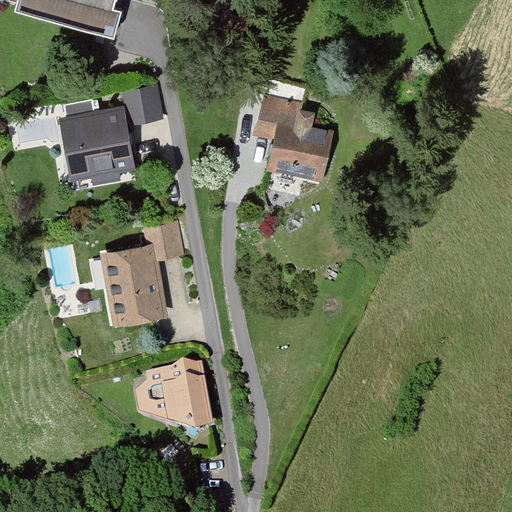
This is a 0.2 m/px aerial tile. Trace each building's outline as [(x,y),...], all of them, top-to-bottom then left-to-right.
[(117,8),(85,0),(26,0),(21,23),(116,47),(122,23),(114,21),(117,8)] [(158,94),(131,99),(133,115),(63,126),(73,184),(133,174),(126,132),(163,125),(158,94)] [(315,109),(268,103),(263,144),(279,146),(274,180),(322,187),(329,140),(311,137),(315,109)] [(177,226),(150,229),(152,245),(108,250),(117,327),(162,321),(155,259),(180,256),(177,226)] [(205,367),(152,375),(152,385),(142,394),(143,417),(211,433),(205,367)]
